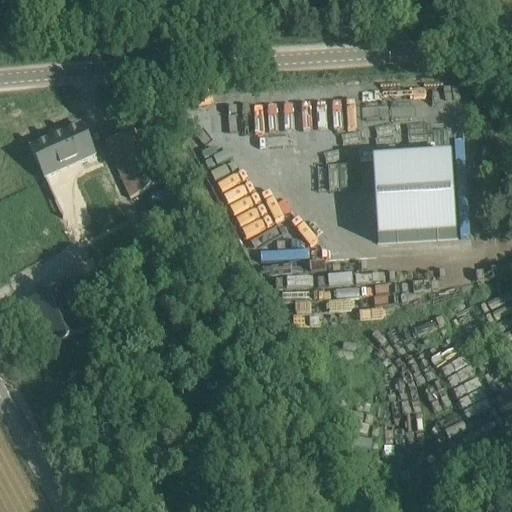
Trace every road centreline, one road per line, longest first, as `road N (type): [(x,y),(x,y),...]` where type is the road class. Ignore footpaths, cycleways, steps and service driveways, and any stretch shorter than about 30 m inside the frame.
road 1 (unclassified): [(0,79),(511,46)]
road 2 (unclassified): [(68,511),(0,386)]
